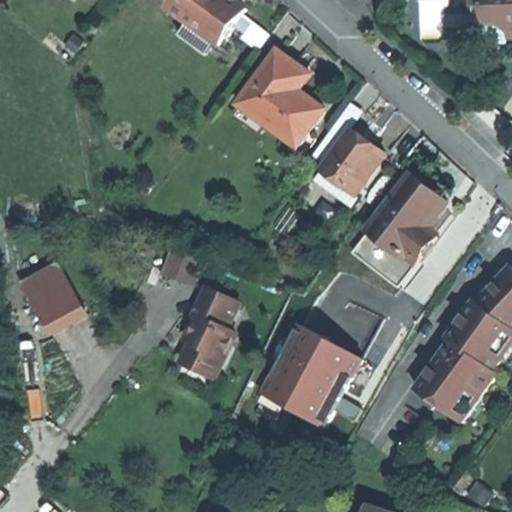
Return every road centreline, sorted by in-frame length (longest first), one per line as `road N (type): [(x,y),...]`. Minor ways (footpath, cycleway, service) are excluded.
road 1 (residential): [(511,185),(313,0)]
road 2 (unknown): [(511,228),(391,378),(378,407),(385,442)]
